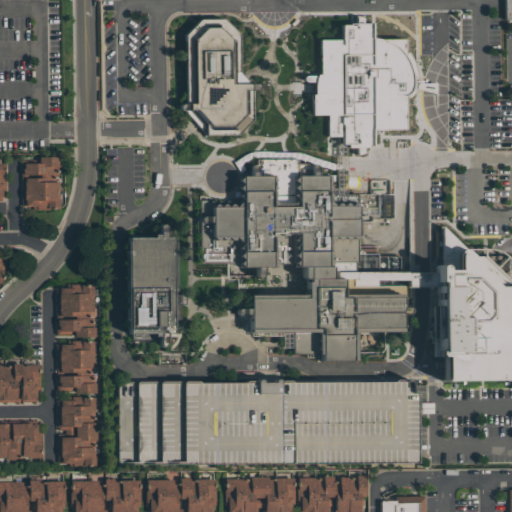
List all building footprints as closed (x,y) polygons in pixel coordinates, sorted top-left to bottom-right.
[(511,19),(511,0),(503,0),(504,19),(511,19)] [(223,17),(199,18),(185,34),(185,102),(179,106),(206,134),(239,134),(252,121),(252,84),(239,71),(238,36),(223,17)] [(319,40),(319,74),(304,75),(304,116),(326,116),(326,143),(372,143),(372,131),(406,131),(405,40),(374,40),(374,26),(369,26),(368,20),(351,20),(351,26),(342,26),(342,40),(319,40)] [(21,205),(20,160),(39,160),(39,156),(59,156),(59,166),(56,166),(56,181),(58,181),(59,207),(49,207),(49,209),(33,209),(33,205),(26,205),(21,205)] [(242,176),(238,179),(242,184),(238,189),(242,193),(238,197),(242,200),(198,200),(198,263),(237,262),(240,267),(255,267),(255,276),(263,277),(264,268),(275,267),(277,263),(293,264),(296,267),(302,269),(305,279),(345,279),(356,279),(356,270),(357,221),(357,206),(334,206),(328,200),(332,197),(327,192),(332,188),(328,184),(331,181),(326,177),(297,176),(292,181),(298,187),(294,189),(298,194),(294,197),(298,201),(298,209),(272,209),(273,198),(277,195),(272,192),(276,188),(272,185),(276,180),(272,175),(242,176)] [(356,193),(357,206),(357,221),(366,222),(369,217),(394,217),(394,193),(356,193)] [(511,286),(438,222),(440,272),(441,287),(445,383),(511,383),(511,286)] [(172,236),(166,237),(165,231),(153,232),(153,238),(128,238),(127,333),(153,333),(155,336),(159,336),(160,344),(166,349),(169,345),(168,334),(173,334),(172,236)] [(356,270),(440,272),(441,287),(409,288),(408,280),(356,279),(356,270)] [(305,279),(305,295),(250,297),(250,308),(242,309),(237,311),(239,316),(249,316),(249,333),(281,333),(281,348),(292,348),(293,353),(320,354),(322,360),(355,361),(354,354),(384,355),(386,348),(385,331),(403,331),(403,314),(411,314),(413,310),(410,307),(404,306),(404,294),(345,294),(345,279),(305,279)] [(56,333),(56,287),(70,287),(70,284),(80,283),(80,284),(93,284),(93,311),(90,311),(91,317),(93,317),(93,326),(95,326),(95,336),(75,336),(75,329),(72,329),(72,333),(56,333)] [(56,343),(75,343),(74,339),(94,339),(94,367),(88,367),(88,374),(91,374),(91,382),(96,382),(96,392),(75,392),(75,386),(72,386),(72,390),(57,391),(56,343)] [(36,401),(21,401),(21,390),(20,390),(20,401),(0,401),(0,364),(2,364),(2,366),(6,366),(6,364),(13,364),(13,363),(22,363),(22,366),(25,366),(25,364),(40,364),(40,391),(37,391),(37,397),(36,397),(36,401)] [(124,382),(124,459),(415,459),(415,382),(124,382)] [(94,396),(94,411),(93,411),(93,422),(96,422),(96,440),(95,440),(95,466),(68,466),(68,462),(57,462),(57,433),(65,433),(65,430),(57,430),(57,399),(72,399),(72,396),(82,396),(94,396)] [(0,458),(0,423),(8,423),(8,420),(31,420),(31,424),(37,424),(37,435),(41,435),(41,457),(26,457),(26,456),(22,456),(22,457),(21,457),(21,450),(18,450),(18,457),(15,457),(15,459),(6,459),(6,457),(3,457),(3,458),(0,458)] [(298,477),(322,477),(322,475),(332,475),(332,480),(339,480),(339,477),(356,477),(356,475),(366,475),(366,496),(360,495),(360,498),(363,498),(363,505),(362,505),(362,511),(334,511),(334,508),(336,508),(336,495),(333,495),(333,496),(327,496),(327,498),(330,498),(330,505),(329,505),(329,511),(300,511),(300,508),(301,508),(301,503),(296,503),(296,487),(298,487),(298,477)] [(294,477),(294,503),(291,503),(291,510),(290,510),(290,511),(261,511),(261,507),(257,507),(257,511),(227,511),(228,509),(228,504),(224,504),(224,499),(224,487),(225,487),(225,478),(250,478),(250,476),(268,476),(268,477),(294,477)] [(212,511),(149,511),(149,510),(150,510),(150,505),(145,505),(145,479),(173,479),(173,482),(179,482),(179,477),(189,477),(189,479),(215,478),(215,504),(212,504),(212,511)] [(73,511),(74,511),(74,506),(70,506),(69,480),(97,480),(97,483),(103,483),(103,478),(114,478),(114,479),(139,479),(140,505),(137,505),(137,511),(73,511)] [(0,511),(0,481),(22,481),(22,484),(29,484),(29,479),(38,479),(38,481),(64,480),(64,506),(61,506),(61,511),(0,511)] [(384,511),(384,501),(426,500),(426,511),(384,511)]
